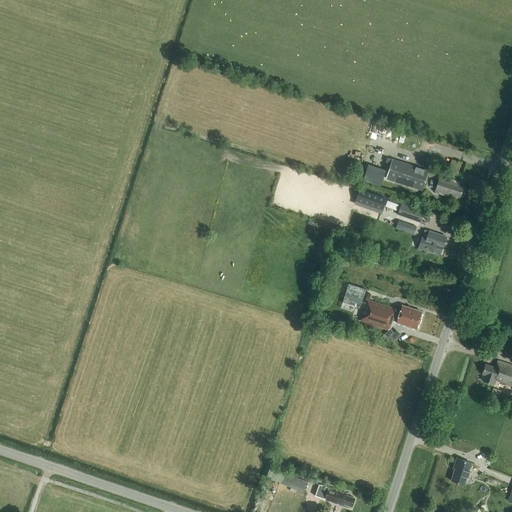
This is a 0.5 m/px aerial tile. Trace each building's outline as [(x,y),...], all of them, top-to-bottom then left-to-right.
[(422,190),(428,170),(392,158),(385,179),(422,190)] [(380,186),(385,170),(368,164),(362,180),(380,186)] [(355,166),(351,179),(358,181),(362,168),(355,166)] [(460,196),(463,187),(459,186),(460,183),(439,176),(434,192),(455,198),(456,195),(460,196)] [(359,189),(355,201),(382,210),(386,199),(359,189)] [(397,210),(399,205),(387,200),(385,206),(397,210)] [(401,204),(398,213),(420,221),(423,211),(401,204)] [(413,234),(416,226),(398,220),(395,228),(413,234)] [(428,231),(425,230),(422,238),(418,248),(439,255),(441,248),(442,248),(446,236),(429,231),(428,231)] [(351,282),(345,302),(363,308),(369,288),(351,282)] [(395,309),(366,299),(360,320),(389,330),(392,320),(416,328),(421,312),(402,305),(399,313),(395,311),(395,309)] [(396,342),(403,334),(392,326),(386,335),(396,342)] [(511,366),(497,361),(495,367),(485,364),(482,374),(484,375),(482,381),(493,384),(494,380),(511,385),(511,366)] [(498,397),(500,390),(493,388),(490,395),(498,397)] [(455,468),(451,480),(464,485),(466,477),(467,478),(469,472),(468,471),(471,463),(456,458),(453,468),(455,468)] [(306,485),(291,479),(288,487),(303,492),(306,485)] [(336,491),(323,486),(319,498),(342,505),(342,503),(351,506),(354,498),(346,495),(346,493),(336,490),(336,491)]
